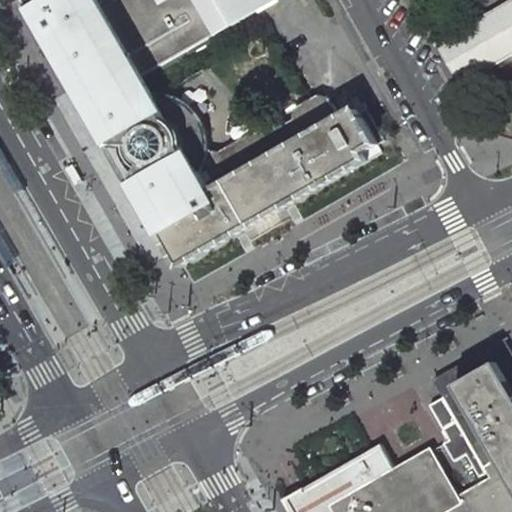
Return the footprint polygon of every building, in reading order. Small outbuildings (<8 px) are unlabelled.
[(128,169),(161,226),(167,237),(170,235),(185,261),(251,224),(253,227),(276,214),(274,210),(292,200),(320,184),(322,188),(369,160),(365,153),(380,145),(361,113),(368,108),(360,96),(353,100),(359,109),(343,118),(331,98),(318,95),(220,151),(208,143),(207,132),(204,122),(197,112),(190,105),(180,99),(168,95),(154,95),(146,82),(99,0),(36,0),(32,3),(90,104),(92,106),(128,169)] [(99,0),(146,82),(221,38),(219,34),(262,9),(257,0),(168,0),(164,2),(162,0),(99,0)] [(511,0),(438,45),(461,84),(511,53),(511,0)] [(443,394),(495,484),(511,475),(511,477),(511,349),(510,347),(496,344),(441,376),(438,386),(443,394)] [(443,394),(429,402),(449,437),(443,441),(453,458),(459,455),(481,492),(495,484),(443,394)] [(511,511),(511,477),(511,475),(495,484),(481,492),(462,503),(432,451),(398,471),(384,447),(375,452),(311,488),(308,491),(306,488),(288,499),(295,511),(511,511)]
